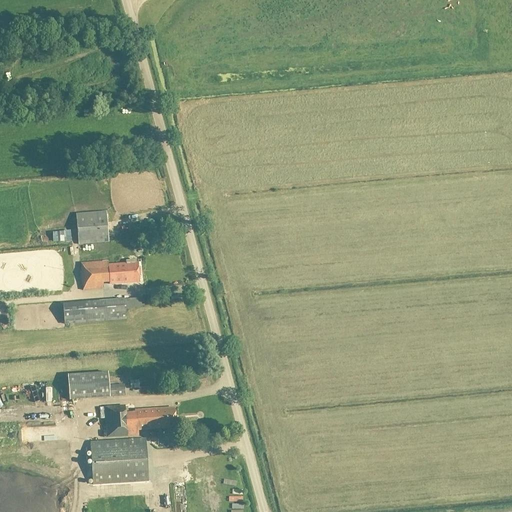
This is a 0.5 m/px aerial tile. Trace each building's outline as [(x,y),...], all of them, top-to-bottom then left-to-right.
[(107,239),(105,213),(76,215),(78,246),(86,245),(87,259),(129,255),(127,237),(107,239)] [(52,245),(70,243),(69,234),(51,235),(52,245)] [(30,257),(39,256),(37,248),(29,250),(30,257)] [(138,283),(136,261),(127,262),(127,265),(108,266),(107,262),(80,265),(82,291),(102,290),(102,284),(109,283),(109,286),(138,283)] [(64,326),(126,321),(124,301),(62,305),(64,326)] [(107,374),(67,377),(68,401),(109,398),(124,397),(124,386),(108,387),(107,374)] [(125,413),(124,407),(105,409),(107,439),(138,437),(138,431),(175,429),(173,410),(134,412),(134,413),(125,413)] [(93,486),(148,482),(145,440),(90,443),(93,486)] [(0,449),(0,510),(64,506),(60,446),(0,449)] [(129,488),(82,491),(83,497),(88,497),(88,503),(130,500),(129,488)]
